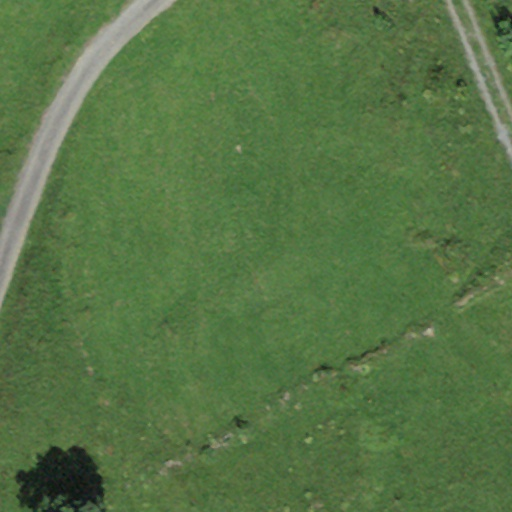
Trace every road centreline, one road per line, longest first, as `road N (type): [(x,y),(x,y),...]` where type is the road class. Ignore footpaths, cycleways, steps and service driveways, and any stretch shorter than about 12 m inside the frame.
road 1 (track): [(159,0),(95,55),(52,122),(0,275)]
road 2 (track): [(458,0),(479,70),(511,135)]
